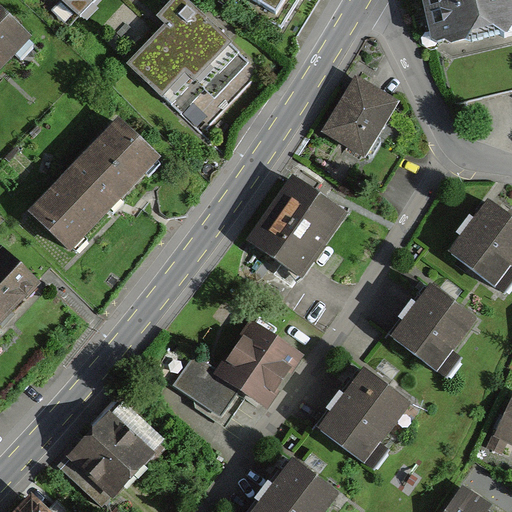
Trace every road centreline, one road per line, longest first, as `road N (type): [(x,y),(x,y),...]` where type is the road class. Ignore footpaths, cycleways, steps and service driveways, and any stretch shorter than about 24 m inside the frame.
road 1 (tertiary): [(359,0),(214,224),(0,478)]
road 2 (residential): [(511,165),(458,150),(435,123),(379,0)]
